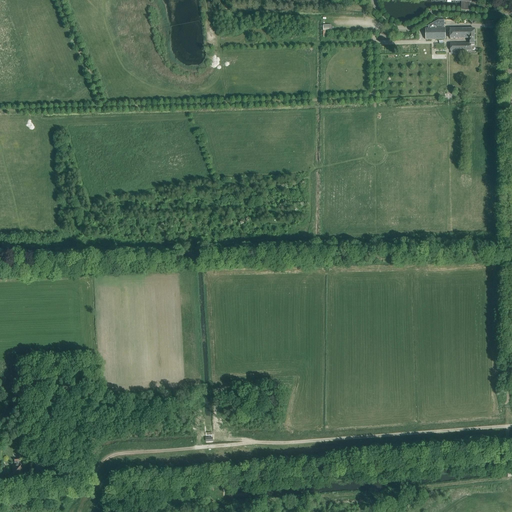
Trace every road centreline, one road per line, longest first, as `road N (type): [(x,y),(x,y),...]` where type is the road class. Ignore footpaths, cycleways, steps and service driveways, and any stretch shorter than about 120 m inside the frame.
road 1 (track): [(0,492),(511,451)]
road 2 (track): [(0,265),(511,255)]
road 3 (track): [(58,0),(108,107),(364,98),(374,87),(373,42)]
road 4 (track): [(504,255),(511,268),(507,452)]
